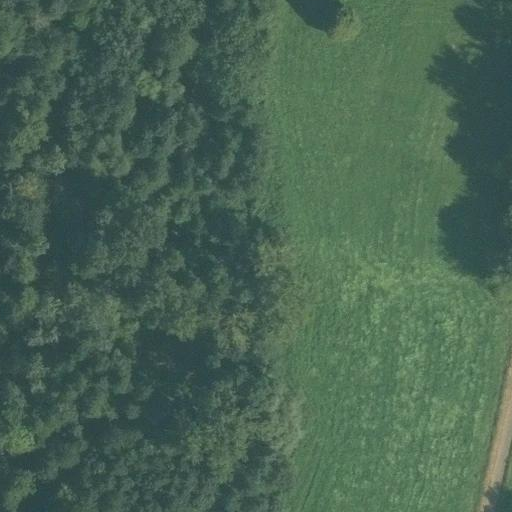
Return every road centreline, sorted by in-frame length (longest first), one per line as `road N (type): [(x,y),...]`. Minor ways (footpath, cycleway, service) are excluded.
road 1 (track): [(19,511),(42,168)]
road 2 (track): [(94,0),(42,168)]
